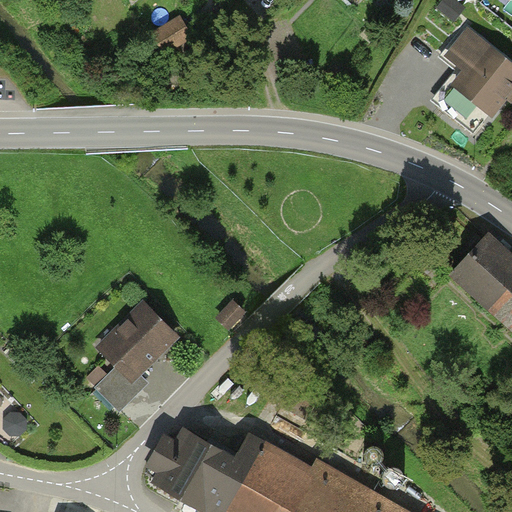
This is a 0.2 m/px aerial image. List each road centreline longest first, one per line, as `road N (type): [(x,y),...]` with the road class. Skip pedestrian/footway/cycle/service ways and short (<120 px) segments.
road 1 (residential): [(110,485),(147,437),(311,273),(423,204),(444,177)]
road 2 (tertiary): [(0,133),(276,132),(375,150),(444,177)]
